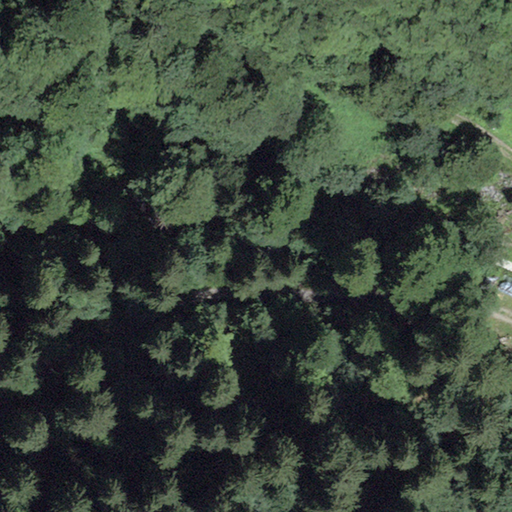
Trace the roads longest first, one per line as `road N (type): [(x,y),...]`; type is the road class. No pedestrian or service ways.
road 1 (track): [(0,395),(66,353),(202,294),(352,297),(409,315),(469,301),(511,319)]
road 2 (track): [(511,155),(441,108),(169,0)]
